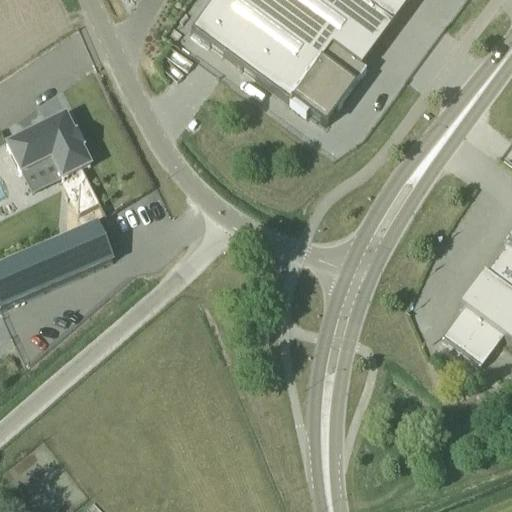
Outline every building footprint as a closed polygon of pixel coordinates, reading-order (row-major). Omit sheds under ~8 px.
[(392,29),(353,0),(216,0),(191,35),(306,120),(308,117),(325,130),(328,125),(325,123),(334,111),(338,114),(366,75),(361,71),(392,29)] [(353,0),(392,29),(413,0),(353,0)] [(90,138),(30,166),(43,195),(74,181),(84,203),(113,189),(105,171),(106,170),(100,156),(98,157),(90,138)] [(96,229),(0,269),(0,315),(112,268),(96,229)] [(463,313),(441,343),(481,372),(503,342),(511,348),(511,237),(502,252),(505,255),(487,280),(483,277),(471,294),(461,307),(459,310),(463,313)]
